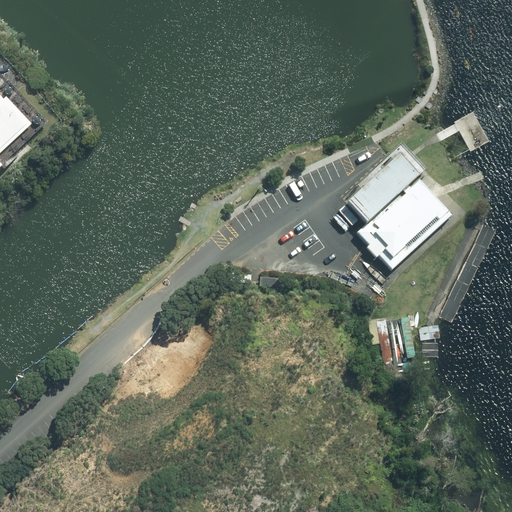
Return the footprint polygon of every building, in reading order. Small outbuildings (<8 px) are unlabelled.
[(0,164),(18,148),(0,129),(0,164)] [(404,142),(342,197),(367,224),(372,220),(403,192),(411,185),(429,170),(404,142)] [(404,193),(374,221),(372,220),(367,224),(357,233),(370,246),(367,248),(377,259),(379,256),(393,271),(453,216),(451,214),(447,214),(451,210),(421,178),(412,186),(411,185),(403,192),(404,193)] [(359,220),(344,206),(338,211),(353,226),(359,220)] [(251,284),(252,275),(234,272),(233,281),(251,284)] [(283,278),(260,276),(260,286),(283,288),(283,278)] [(409,317),(401,318),(408,359),(416,357),(409,317)] [(386,319),(377,320),(383,362),(392,361),(386,319)]
